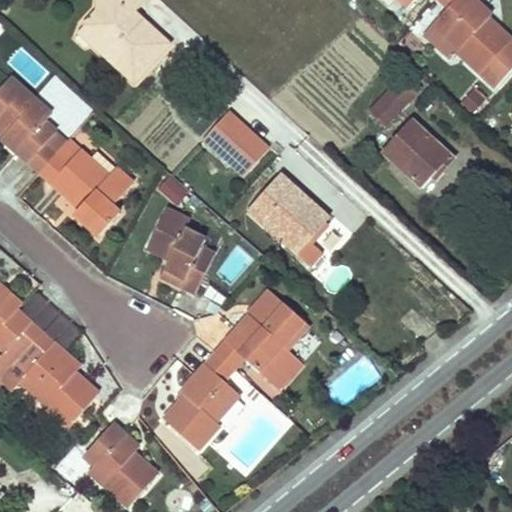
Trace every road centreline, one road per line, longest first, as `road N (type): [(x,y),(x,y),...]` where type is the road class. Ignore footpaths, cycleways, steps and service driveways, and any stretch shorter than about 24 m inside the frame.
road 1 (secondary): [(511,324),(277,511)]
road 2 (secondary): [(332,511),(511,362)]
road 3 (residential): [(138,337),(0,210)]
